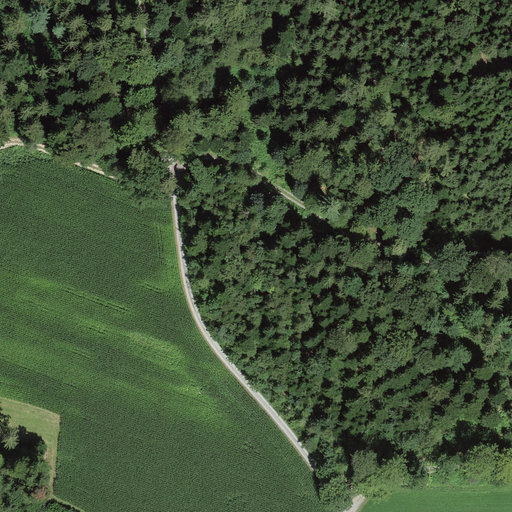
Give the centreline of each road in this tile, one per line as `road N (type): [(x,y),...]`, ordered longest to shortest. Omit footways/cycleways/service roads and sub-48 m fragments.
road 1 (track): [(172,163),(194,312),(341,511)]
road 2 (track): [(172,163),(228,162),(381,247),(511,288)]
road 3 (track): [(172,163),(150,149),(49,0)]
road 4 (track): [(176,201),(0,141)]
road 5 (track): [(353,511),(377,487),(435,468),(511,467)]
road 6 (track): [(141,0),(172,163)]
